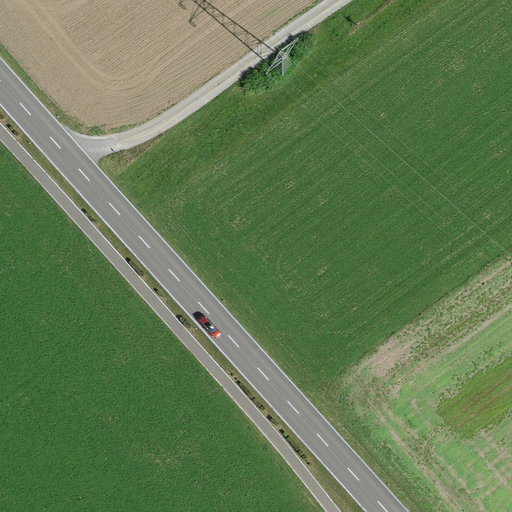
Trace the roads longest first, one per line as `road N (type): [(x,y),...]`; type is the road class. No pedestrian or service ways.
road 1 (primary): [(0,78),(387,511)]
road 2 (track): [(72,159),(161,129),(343,0)]
